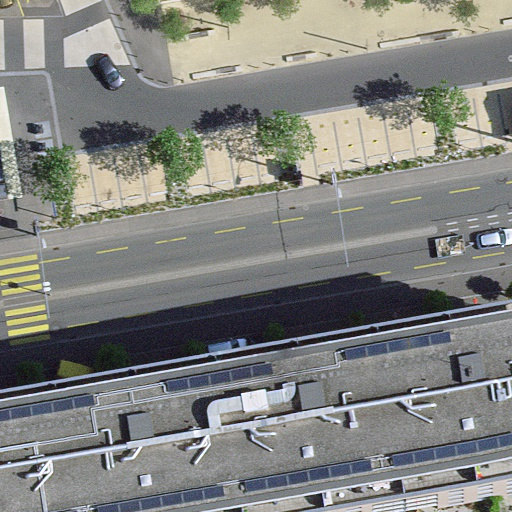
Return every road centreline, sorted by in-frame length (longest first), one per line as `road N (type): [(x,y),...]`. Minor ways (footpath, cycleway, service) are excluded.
road 1 (primary): [(0,304),(511,215)]
road 2 (residential): [(511,51),(131,116),(98,34)]
